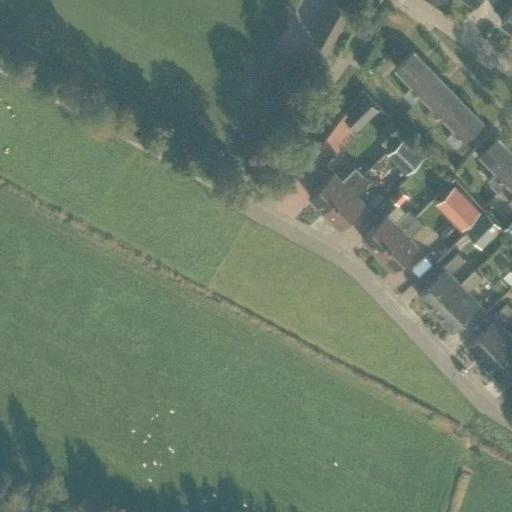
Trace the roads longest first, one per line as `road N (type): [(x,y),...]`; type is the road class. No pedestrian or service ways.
road 1 (residential): [(511,424),(484,406),(336,256),(225,196)]
road 2 (residential): [(511,74),(406,0)]
